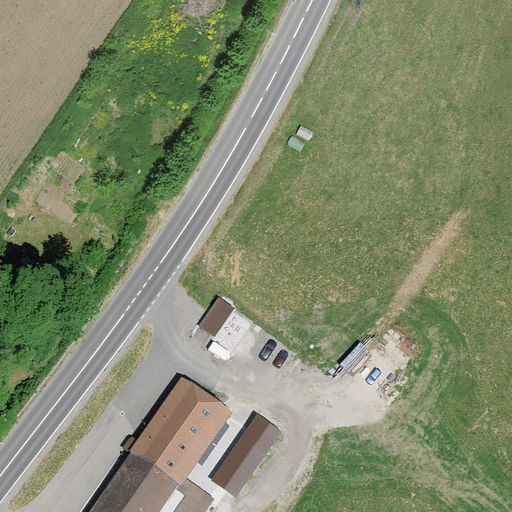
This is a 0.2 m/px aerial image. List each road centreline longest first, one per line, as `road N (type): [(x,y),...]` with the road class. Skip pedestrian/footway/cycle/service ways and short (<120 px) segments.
road 1 (tertiary): [(153,273),(232,151),(310,0)]
road 2 (unclassified): [(44,511),(167,357),(153,273)]
road 3 (tertiary): [(0,475),(153,273)]
